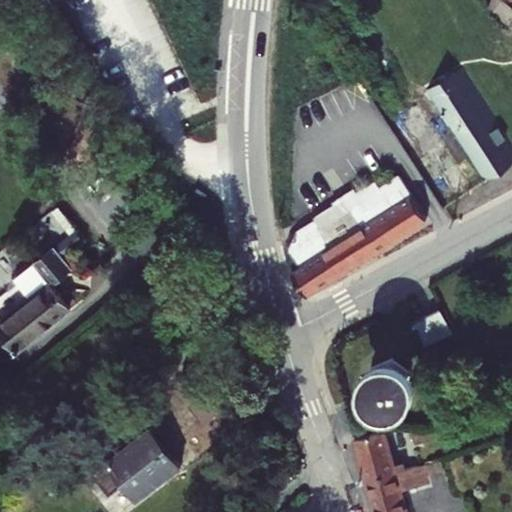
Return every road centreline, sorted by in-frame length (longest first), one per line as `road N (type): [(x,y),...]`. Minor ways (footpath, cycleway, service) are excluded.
road 1 (secondary): [(280,339),(257,249),(247,160),(254,0)]
road 2 (residential): [(511,215),(280,339)]
road 3 (secondary): [(347,511),(280,339)]
